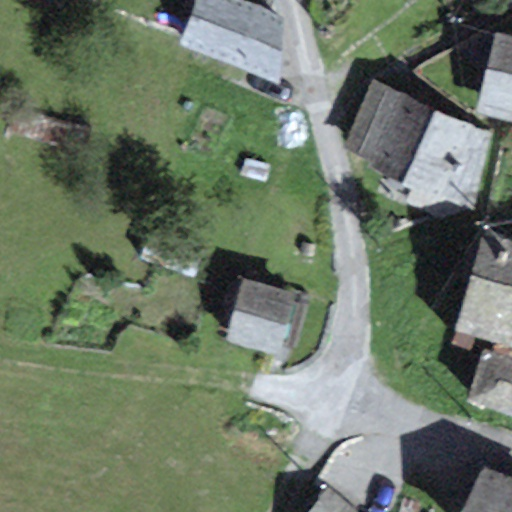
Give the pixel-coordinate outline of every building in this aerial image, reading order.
[(280,16),(242,0),(192,0),(175,42),(278,78),(280,16)] [(511,35),(500,32),(483,95),(511,102),(511,35)] [(372,82),(343,144),(469,203),(480,133),(372,82)] [(461,310),(511,325),(511,244),(484,235),(461,310)] [(291,293),(243,279),(228,330),(276,344),(291,293)] [(511,362),(487,353),(467,408),(511,424),(511,362)] [(511,511),(511,481),(482,468),(462,511),(511,511)] [(348,511),(327,492),(308,511),(348,511)]
